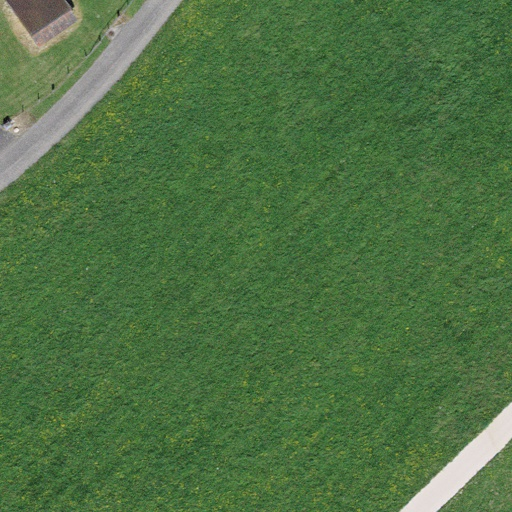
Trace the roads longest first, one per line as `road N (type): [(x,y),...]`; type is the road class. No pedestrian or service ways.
road 1 (unclassified): [(0,163),(61,113),(153,0)]
road 2 (track): [(416,511),(511,419)]
